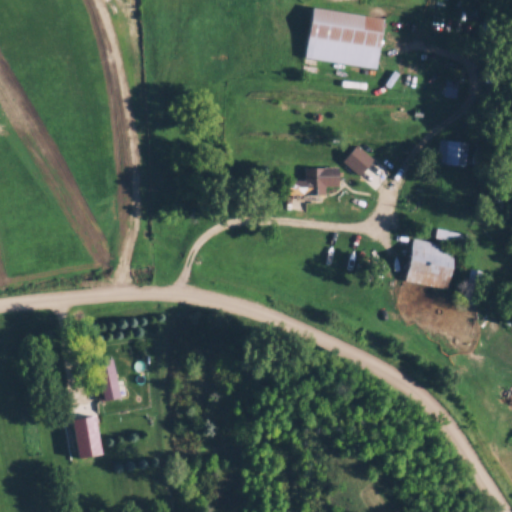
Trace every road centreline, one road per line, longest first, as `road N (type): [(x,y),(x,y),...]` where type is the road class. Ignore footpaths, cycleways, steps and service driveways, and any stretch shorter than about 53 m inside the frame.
road 1 (residential): [(498,511),(449,427),(410,385),(313,328),(228,295),(152,283),(0,298)]
road 2 (track): [(175,286),(194,245),(221,225),(368,225),(421,140),(463,112),(478,64),(417,49)]
